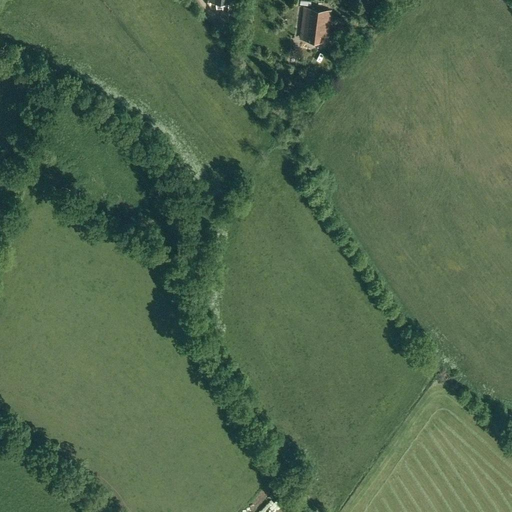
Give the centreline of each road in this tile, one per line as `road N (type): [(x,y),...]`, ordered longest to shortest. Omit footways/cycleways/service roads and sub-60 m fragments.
road 1 (track): [(0,32),(140,128),(164,155),(192,222),(204,316),(318,511)]
road 2 (track): [(97,511),(0,431)]
